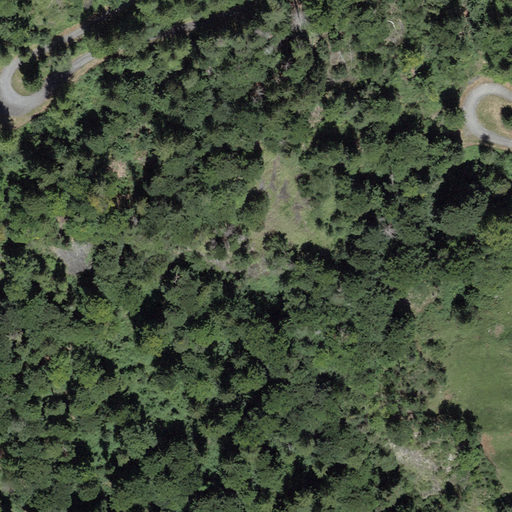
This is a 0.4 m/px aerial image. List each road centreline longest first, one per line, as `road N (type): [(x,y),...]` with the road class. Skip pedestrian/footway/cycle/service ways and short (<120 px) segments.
road 1 (track): [(135,0),(112,20),(16,64),(5,86),(21,103),(104,51),(257,0)]
road 2 (track): [(511,98),(485,88),(470,97),(466,112),(478,133),(511,144)]
